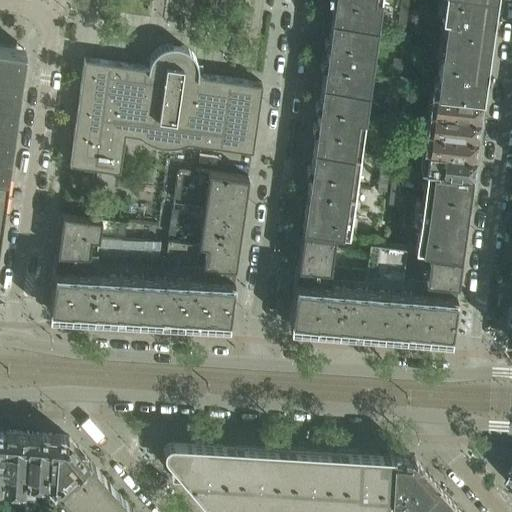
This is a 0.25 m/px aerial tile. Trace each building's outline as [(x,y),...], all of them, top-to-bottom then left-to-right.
[(380,0),(333,0),(331,20),(377,26),(380,0)] [(409,0),(401,0),(398,26),(406,27),(409,0)] [(495,0),(442,0),(441,15),(445,15),(445,16),(493,22),(495,0)] [(493,22),(445,16),(436,90),(483,97),(493,22)] [(377,26),(331,20),(322,82),(368,89),(377,26)] [(188,141),(252,150),(262,82),(210,75),(198,73),(198,64),(195,56),(189,50),(181,45),(172,44),(164,46),(156,51),(151,58),(148,66),(85,57),(70,162),(119,169),(124,132),(139,134),(147,139),(154,142),(167,144),(175,144),(188,141)] [(0,174),(7,175),(8,173),(7,173),(4,156),(10,155),(23,62),(25,48),(0,45),(0,46),(0,45),(0,174)] [(383,141),(392,142),(402,59),(394,58),(383,141)] [(368,89),(322,82),(313,148),(359,154),(368,89)] [(483,97),(436,90),(431,90),(428,109),(480,116),(483,97)] [(411,93),(403,92),(399,119),(408,120),(411,93)] [(480,116),(428,109),(426,129),(477,136),(480,116)] [(406,130),(398,129),(396,143),(404,144),(406,130)] [(477,136),(426,129),(423,147),(475,154),(477,136)] [(475,154),(423,147),(420,167),(426,168),(472,173),(475,154)] [(348,233),(359,154),(313,148),(302,227),(303,227),(335,232),(348,233)] [(173,198),(174,198),(180,199),(184,173),(195,175),(196,169),(178,166),(173,198)] [(378,190),(386,191),(389,167),(380,166),(378,190)] [(472,173),(426,168),(415,249),(461,255),(472,173)] [(209,170),(207,189),(246,194),(248,176),(209,170)] [(400,180),(392,179),(389,203),(397,204),(400,180)] [(243,212),(246,194),(207,189),(204,207),(243,212)] [(93,197),(73,194),(72,203),(92,206),(93,197)] [(168,234),(169,234),(175,235),(179,208),(172,207),(168,234)] [(241,231),(243,212),(204,207),(201,225),(241,231)] [(228,321),(235,269),(173,255),(97,251),(102,218),(63,212),(53,281),(48,312),(228,321)] [(125,234),(126,221),(119,220),(117,233),(125,234)] [(238,249),(241,231),(201,225),(199,244),(238,249)] [(450,336),(461,255),(415,249),(370,243),(365,280),(419,284),(419,290),(398,287),(398,289),(376,286),(376,287),(353,284),(353,285),(331,282),(331,284),(325,283),(326,267),(330,267),(335,232),(303,227),(289,324),(450,336)] [(160,250),(161,238),(117,236),(117,249),(160,250)] [(235,269),(238,249),(199,244),(168,239),(167,250),(174,251),(173,255),(235,269)] [(54,490),(89,460),(69,437),(64,434),(5,430),(1,486),(2,486),(33,488),(34,480),(46,481),(47,482),(54,490)] [(393,452),(195,441),(173,439),(170,440),(168,440),(167,441),(165,443),(164,445),(164,446),(163,447),(163,448),(163,449),(163,450),(164,451),(164,453),(165,454),(165,455),(205,501),(209,502),(217,511),(308,511),(309,507),(388,511),(388,494),(390,495),(393,452)] [(409,453),(393,452),(390,495),(398,495),(409,507),(437,482),(414,456),(409,453)] [(89,460),(54,490),(53,491),(54,492),(55,491),(73,511),(129,511),(133,509),(89,460)] [(0,501),(0,511),(30,511),(33,510),(40,503),(37,499),(47,482),(46,481),(34,480),(33,488),(2,486),(1,501),(0,501)] [(463,511),(437,482),(409,507),(403,511),(463,511)]
